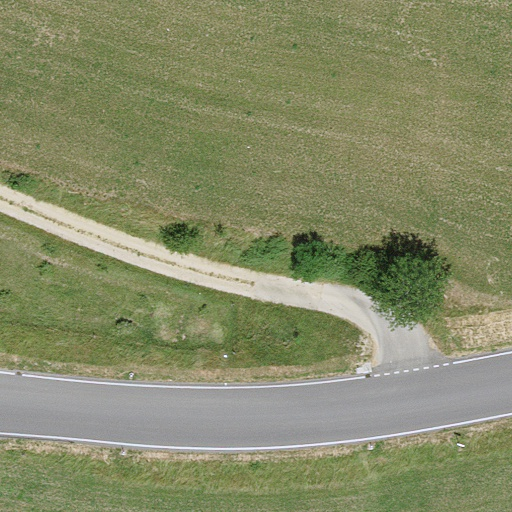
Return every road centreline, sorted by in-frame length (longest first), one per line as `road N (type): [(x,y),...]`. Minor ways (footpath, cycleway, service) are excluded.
road 1 (tertiary): [(511,380),(250,418),(0,403)]
road 2 (track): [(422,398),(415,357),(343,290),(203,265),(0,188)]
